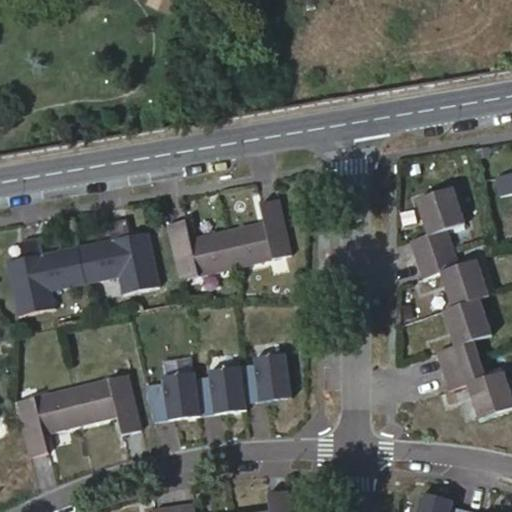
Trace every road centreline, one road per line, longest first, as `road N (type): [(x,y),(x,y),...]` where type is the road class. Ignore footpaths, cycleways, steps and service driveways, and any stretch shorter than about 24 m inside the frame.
road 1 (unclassified): [(362,124),(0,181)]
road 2 (residential): [(30,511),(139,471),(216,455),(355,446)]
road 3 (residential): [(355,446),(362,124)]
road 4 (residential): [(355,446),(511,464)]
road 5 (unclassified): [(511,96),(362,124)]
